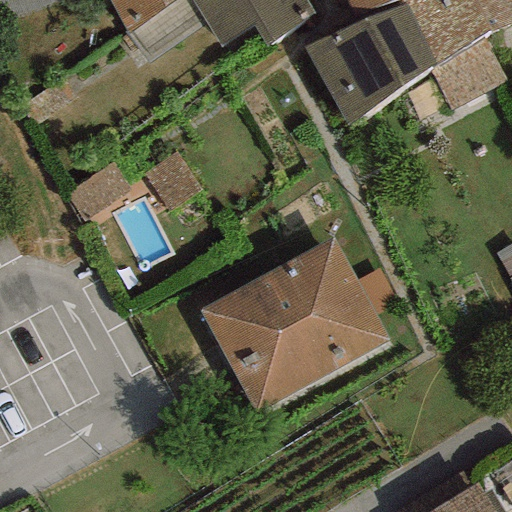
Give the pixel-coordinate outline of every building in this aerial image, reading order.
[(108,0),(126,33),(176,0),(108,0)] [(312,12),(304,0),(187,0),(219,50),(252,30),(265,49),(312,12)] [(343,0),(352,17),(395,0),(400,0),(403,5),(434,65),(426,71),(451,110),(502,79),(481,39),(490,33),(474,0),(343,0)] [(511,0),(474,0),(490,33),(511,24),(511,0)] [(434,65),(403,5),(302,48),(345,127),(426,71),(434,65)] [(332,237),(197,309),(254,415),(388,343),(332,237)] [(493,511),(476,483),(427,511),(493,511)]
